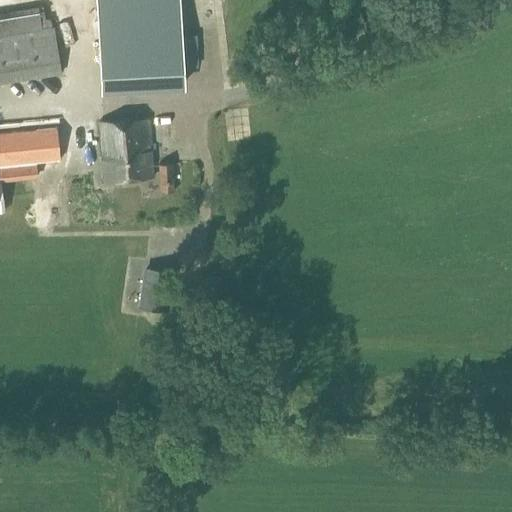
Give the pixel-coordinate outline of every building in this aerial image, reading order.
[(185,88),(179,0),(97,0),(101,94),(185,88)] [(38,7),(0,13),(0,84),(62,74),(54,27),(42,29),(38,7)] [(225,104),(227,134),(248,133),(246,103),(225,104)] [(103,182),(152,177),(147,118),(100,122),(104,160),(101,160),(103,182)] [(0,211),(5,211),(0,167),(60,161),(56,126),(0,131),(0,211)] [(183,182),(182,163),(158,165),(160,193),(174,192),(174,183),(183,182)] [(167,269),(145,268),(143,300),(165,301),(167,269)]
